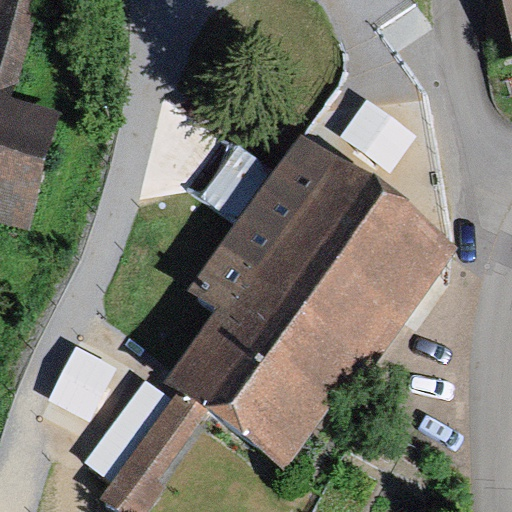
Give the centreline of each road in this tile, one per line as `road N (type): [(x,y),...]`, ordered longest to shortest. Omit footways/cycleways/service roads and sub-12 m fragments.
road 1 (residential): [(511,296),(492,408),(493,511)]
road 2 (residential): [(511,186),(485,156),(453,65),(449,0)]
